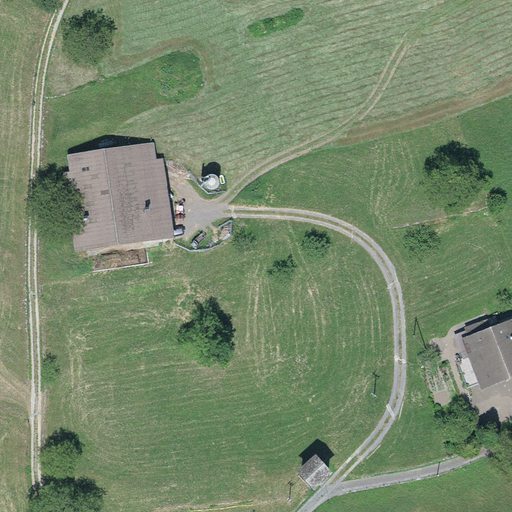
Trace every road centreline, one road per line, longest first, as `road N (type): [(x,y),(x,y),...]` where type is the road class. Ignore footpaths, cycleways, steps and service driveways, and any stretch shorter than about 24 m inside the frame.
road 1 (track): [(42,511),(30,266),(37,93),(62,0)]
road 2 (track): [(327,487),(384,423),(397,395),(400,329),(391,275),(361,237),(334,222),(213,202),(183,211)]
road 3 (track): [(213,202),(347,120),(427,26),(495,0)]
road 4 (track): [(327,487),(403,477),(511,435)]
